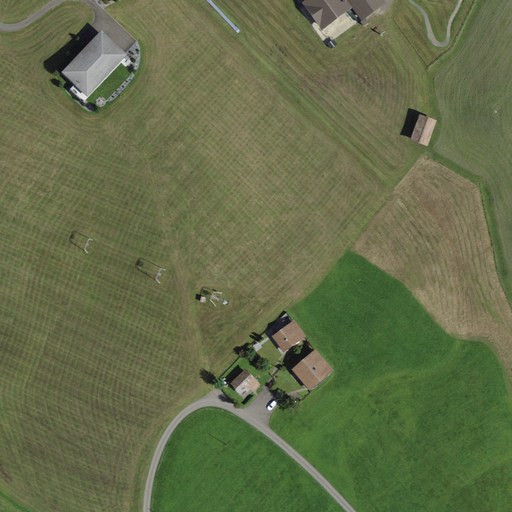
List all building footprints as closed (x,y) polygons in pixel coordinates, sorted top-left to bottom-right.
[(310,0),(306,3),(326,30),(354,9),(363,21),(386,4),(382,0),(310,0)] [(105,33),(64,75),(87,98),(129,56),(105,33)] [(438,122),(420,116),(411,143),(429,149),(438,122)] [(296,321),(274,336),(284,352),(307,336),(296,321)] [(319,350),(296,369),(314,390),(337,371),(319,350)] [(249,371),(233,384),(245,399),(262,386),(249,371)]
